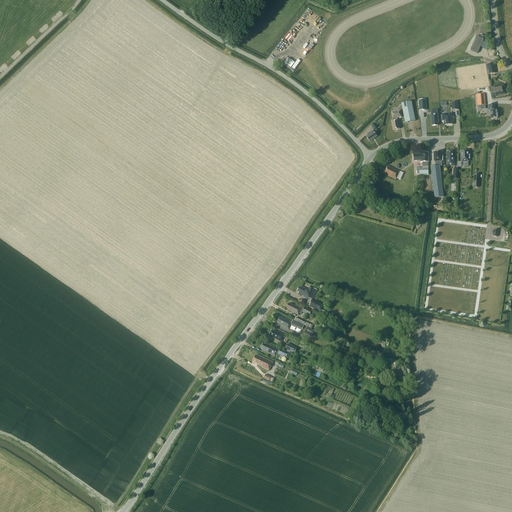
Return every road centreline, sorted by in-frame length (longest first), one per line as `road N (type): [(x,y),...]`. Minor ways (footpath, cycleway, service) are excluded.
road 1 (tertiary): [(123,511),(368,159)]
road 2 (unclassified): [(368,159),(296,84),(163,0)]
road 3 (tertiary): [(368,159),(410,139),(491,135),(511,115)]
